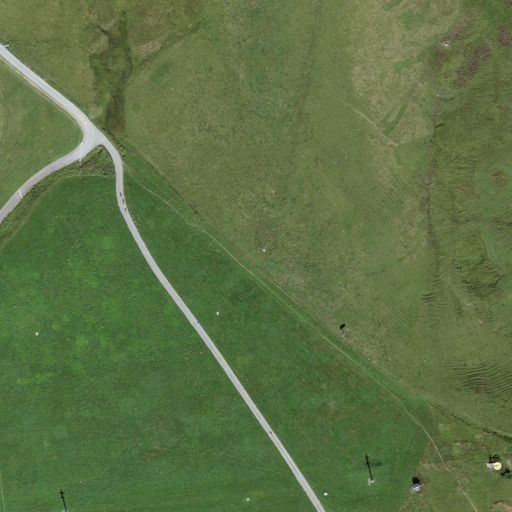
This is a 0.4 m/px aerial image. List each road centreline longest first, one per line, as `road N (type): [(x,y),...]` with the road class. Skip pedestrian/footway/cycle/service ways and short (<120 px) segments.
road 1 (track): [(95,134),(115,156),(121,200),(141,246),(320,511)]
road 2 (track): [(95,134),(0,46)]
road 3 (track): [(0,218),(95,134)]
